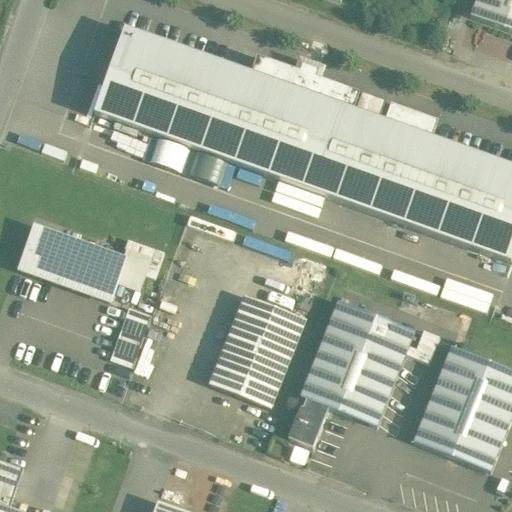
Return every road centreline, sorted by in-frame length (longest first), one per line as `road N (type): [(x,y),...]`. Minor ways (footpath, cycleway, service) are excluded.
road 1 (residential): [(357,511),(0,385)]
road 2 (residential): [(220,0),(511,102)]
